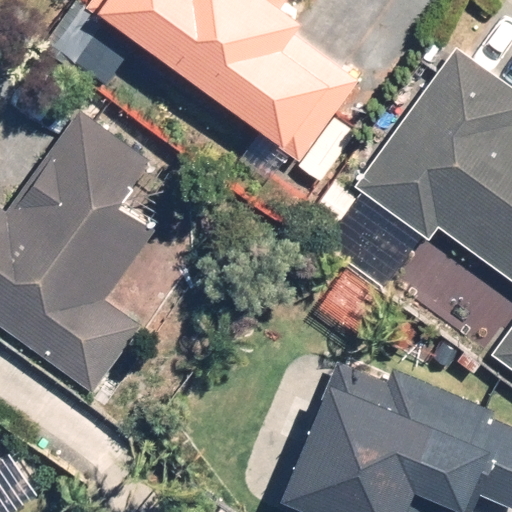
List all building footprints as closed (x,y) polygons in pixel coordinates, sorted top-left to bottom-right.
[(331,107),(355,73),(285,26),(297,9),(284,0),(70,0),(41,43),(70,63),(102,16),(261,123),(239,156),(270,177),(289,149),(298,156),(294,161),(319,178),(356,124),(331,107)] [(511,80),(453,39),(352,181),(427,234),(435,222),(511,275),(511,314),(488,349),(511,366),(511,80)] [(103,293),(152,225),(116,199),(147,155),(77,105),(3,207),(0,204),(0,320),(91,386),(139,319),(103,293)] [(390,299),(346,265),(317,302),(362,336),(390,299)] [(435,480),(471,395),(390,362),(385,375),(336,355),(329,373),(325,371),(277,488),(323,507),(320,511),(430,511),(442,483),(435,480)]
